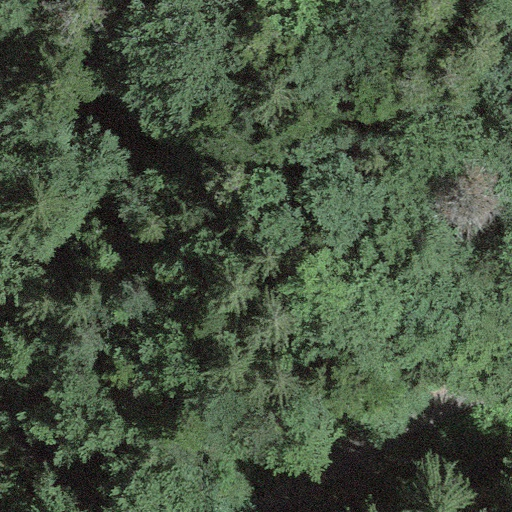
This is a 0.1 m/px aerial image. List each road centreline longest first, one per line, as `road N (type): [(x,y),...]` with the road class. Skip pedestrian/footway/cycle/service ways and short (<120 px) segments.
road 1 (track): [(511,385),(472,391),(369,448),(279,511)]
road 2 (track): [(113,511),(37,445),(0,384)]
